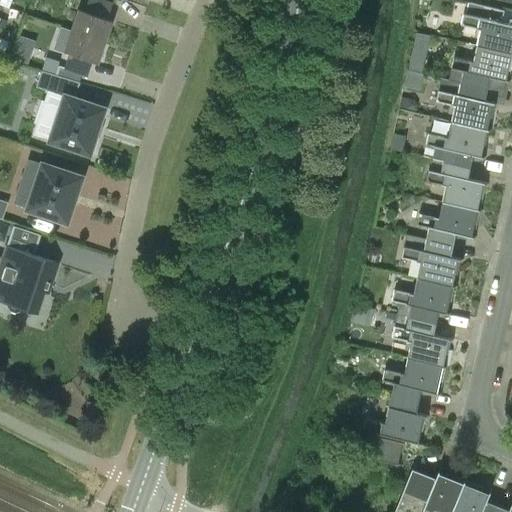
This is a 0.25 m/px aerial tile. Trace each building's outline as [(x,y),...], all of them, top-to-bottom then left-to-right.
[(113,4),(102,0),(88,0),(85,11),(80,9),(72,30),(105,42),(113,21),(108,19),(113,4)] [(477,45),(511,52),(511,24),(501,22),(504,10),(469,2),(466,14),(463,13),(461,24),(480,29),(477,45)] [(98,63),(105,42),(72,30),(62,27),(55,48),(70,53),(65,68),(88,76),(93,61),(98,63)] [(511,72),(511,52),(477,45),(473,61),(454,57),(449,79),(488,88),(490,76),(510,81),(511,72)] [(419,58),(414,57),(411,56),(409,69),(422,71),(423,64),(420,60),(419,58)] [(80,82),(42,69),(37,86),(65,95),(65,96),(51,138),(50,140),(52,141),(52,140),(88,153),(90,153),(91,151),(96,136),(100,125),(99,125),(105,109),(105,110),(105,107),(103,107),(75,97),(80,82)] [(452,121),(492,130),(498,103),(485,100),(488,88),(449,79),(441,77),(435,100),(455,105),(452,121)] [(408,96),(408,97),(406,107),(416,109),(417,102),(414,97),(408,96)] [(492,130),(452,121),(448,137),(429,133),(428,136),(425,135),(423,143),(435,146),(432,157),(443,160),(470,166),(473,154),(486,157),(492,130)] [(442,201),(482,210),(488,182),(468,178),(470,166),(443,160),(440,172),(428,169),(426,181),(446,185),(442,201)] [(28,206),(27,208),(29,209),(65,221),(67,222),(68,220),(73,204),(77,193),(82,178),(83,176),(81,175),(44,163),(42,162),(42,164),(28,206)] [(8,202),(0,198),(0,218),(3,219),(8,202)] [(482,210),(442,201),(438,217),(420,213),(417,224),(428,226),(426,238),(453,244),(455,232),(476,237),(482,210)] [(10,224),(0,221),(0,240),(4,242),(10,224)] [(372,236),(379,238),(381,230),(374,228),(372,236)] [(417,277),(458,286),(464,259),(450,255),(453,244),(426,238),(425,239),(406,234),(401,257),(421,261),(417,277)] [(0,269),(0,299),(8,302),(8,306),(10,310),(15,312),(20,311),(23,307),(37,312),(47,280),(52,282),(57,263),(8,246),(0,269)] [(458,286),(417,277),(414,293),(395,289),(392,300),(400,302),(397,313),(436,322),(438,310),(452,313),(458,286)] [(408,356),(448,366),(454,338),(433,333),(436,322),(397,313),(392,337),(412,341),(408,356)] [(448,366),(408,356),(404,373),(385,368),(383,380),(394,382),(392,394),(418,400),(421,388),(442,393),(448,366)] [(429,415),(416,412),(418,400),(392,394),(385,422),(366,418),(363,429),(423,443),(429,415)] [(403,442),(374,436),(368,457),(397,464),(403,442)] [(435,511),(436,509),(443,511),(452,511),(466,477),(440,466),(436,477),(412,467),(394,511),(435,511)] [(466,477),(452,511),(495,511),(498,505),(487,501),(492,488),(466,477)] [(495,511),(511,511),(511,502),(509,510),(498,505),(495,511)]
